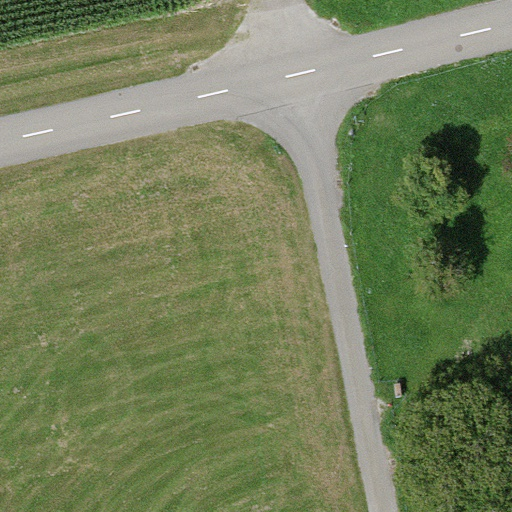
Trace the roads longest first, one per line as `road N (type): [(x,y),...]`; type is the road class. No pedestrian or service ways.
road 1 (tertiary): [(511,22),(0,140)]
road 2 (track): [(278,0),(385,511)]
